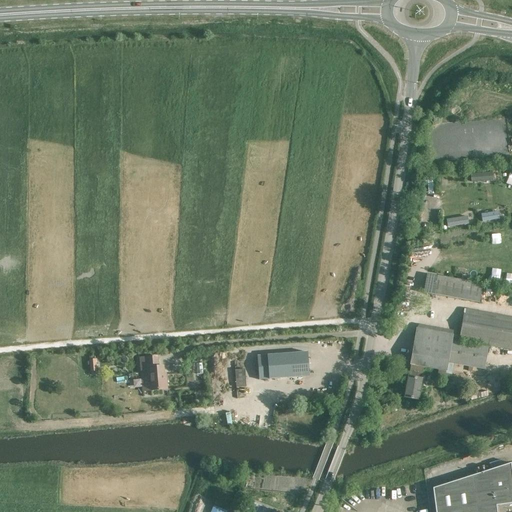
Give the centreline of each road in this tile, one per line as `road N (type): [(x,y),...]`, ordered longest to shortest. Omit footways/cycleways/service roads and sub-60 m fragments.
road 1 (unclassified): [(315,511),(368,365),(416,33)]
road 2 (primary): [(0,14),(291,7)]
